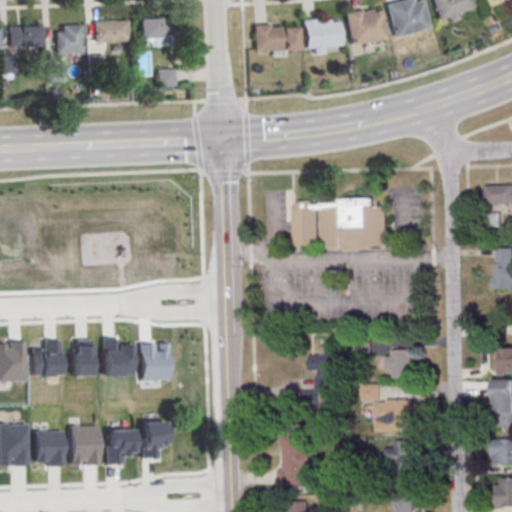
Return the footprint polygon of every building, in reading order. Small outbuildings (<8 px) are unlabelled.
[(407,0),(384,7),(393,40),(428,30),(421,3),(412,5),(411,0),(407,0)] [(428,0),(437,22),(472,9),(468,0),(428,0)] [(342,15),(349,47),(384,40),(379,13),(371,15),(370,11),(360,14),(360,12),(342,15)] [(138,20),(139,41),(171,40),(170,20),(152,21),(152,20),(138,20)] [(301,22),(304,51),(339,47),(337,24),(329,25),(328,21),(317,22),(317,21),(301,22)] [(91,24),(93,45),(126,43),(125,23),(107,24),(107,23),(91,24)] [(252,25),(253,54),(284,53),(284,51),(298,50),(297,24),(252,25)] [(79,27),(80,55),(54,56),(53,34),(59,34),(59,28),(79,27)] [(6,29),(7,50),(39,49),(38,29),(20,30),(20,28),(6,29)] [(0,58),(16,57),(17,75),(0,76),(0,58)] [(85,57),(101,57),(102,75),(86,76),(85,57)] [(44,67),(61,66),(61,85),(45,85),(44,67)] [(155,71),(173,71),(174,89),(156,90),(155,71)] [(486,203),(511,203),(511,184),(486,184),(486,203)] [(375,199),(293,200),(294,248),(388,247),(388,205),(375,205),(375,199)] [(511,287),(511,247),(495,248),(495,288),(511,287)] [(353,344),(371,343),(372,359),(353,360),(353,344)] [(511,346),(498,347),(498,371),(511,371),(511,346)] [(392,352),(412,352),(413,381),(393,381),(392,352)] [(310,357),(335,357),(336,394),(320,395),(320,409),(303,409),(303,394),(315,393),(315,380),(319,380),(319,373),(310,373),(310,357)] [(511,383),(511,429),(496,429),(495,384),(511,383)] [(361,387),(380,386),(380,402),(362,403),(361,387)] [(387,402),(408,402),(408,403),(412,403),(412,417),(409,417),(409,432),(376,434),(375,405),(387,405),(387,402)] [(305,435),(305,452),(312,452),(312,471),(306,471),(306,490),(279,491),(278,472),(284,472),(283,451),(282,451),(281,436),(305,435)] [(511,466),(495,467),(495,460),(493,460),(493,442),(511,441),(511,466)] [(414,442),(415,490),(396,490),(394,443),(414,442)] [(499,480),(511,480),(511,510),(497,510),(497,498),(500,498),(499,480)] [(414,499),(414,511),(395,511),(395,499),(414,499)]
